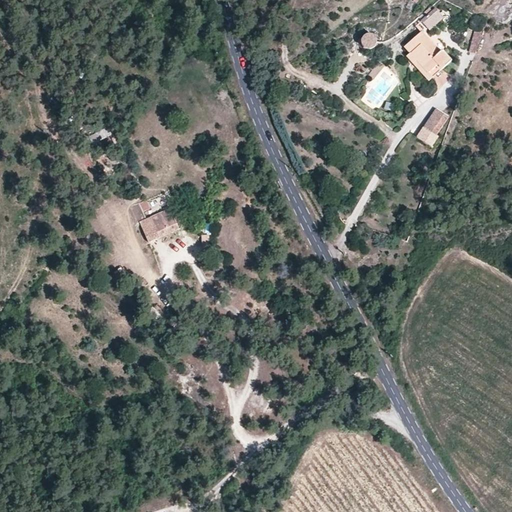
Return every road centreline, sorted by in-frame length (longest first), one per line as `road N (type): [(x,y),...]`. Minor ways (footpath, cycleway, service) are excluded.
road 1 (tertiary): [(221,0),(273,152),(465,511)]
road 2 (track): [(160,511),(220,485),(316,403),(379,362)]
road 3 (track): [(0,309),(20,280),(41,183),(60,157),(61,139)]
